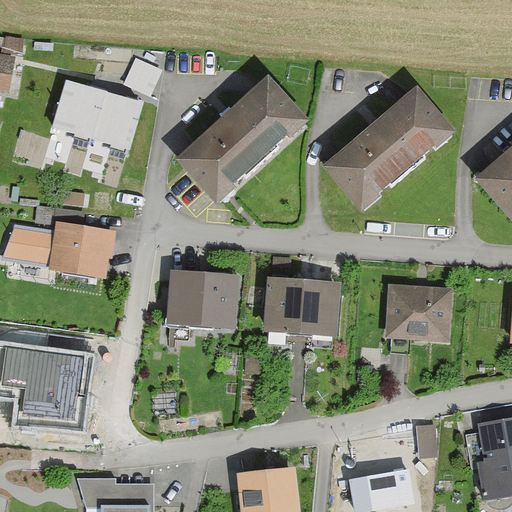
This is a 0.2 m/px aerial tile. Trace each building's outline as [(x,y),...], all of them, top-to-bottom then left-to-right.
[(22,44),(5,41),(2,57),(0,56),(0,92),(14,94),(22,44)] [(158,73),(135,62),(123,85),(146,96),(158,73)] [(178,169),(216,213),(312,130),(274,86),(178,169)] [(137,110),(65,88),(52,133),(123,155),(137,110)] [(317,177),(355,220),(450,138),(412,94),(317,177)] [(511,154),(472,189),(510,233),(511,231),(511,154)] [(91,199),(66,195),(64,208),(88,213),(91,199)] [(83,214),(65,211),(63,225),(87,229),(89,220),(90,215),(83,214)] [(15,228),(2,263),(49,271),(48,275),(108,285),(117,236),(54,226),(52,235),(15,228)] [(234,336),(238,284),(171,280),(168,331),(234,336)] [(340,292),(271,288),(268,339),(337,344),(340,292)] [(453,296),(390,291),(385,345),(448,350),(453,296)] [(86,434),(96,355),(0,342),(0,396),(17,399),(14,425),(86,434)] [(481,361),(464,361),(464,378),(480,378),(481,361)] [(484,508),(511,502),(511,428),(477,436),(483,468),(476,469),(484,508)] [(433,461),(433,433),(419,433),(420,462),(433,461)] [(398,444),(352,452),(359,496),(405,488),(398,444)] [(297,511),(292,477),(238,485),(239,492),(242,511),(297,511)] [(161,511),(162,503),(109,504),(108,511),(161,511)]
